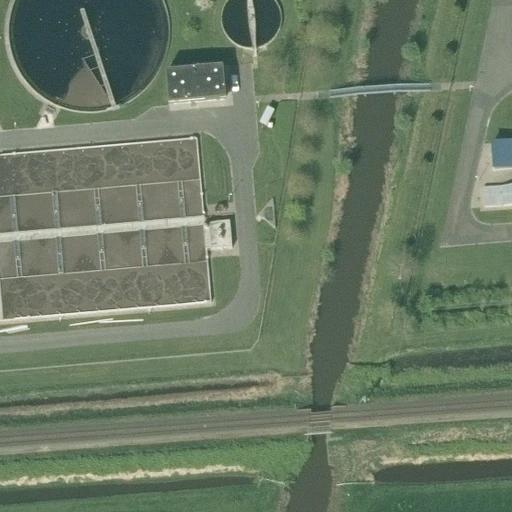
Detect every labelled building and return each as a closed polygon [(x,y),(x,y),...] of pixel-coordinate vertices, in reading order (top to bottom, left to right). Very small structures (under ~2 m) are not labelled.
[(255,71),(237,73),(239,96),(257,94),(255,71)] [(171,75),(173,105),(210,102),(208,72),(171,75)] [(511,186),(483,189),(484,208),(511,206),(511,186)] [(211,250),(232,248),(229,222),(209,223),(211,250)] [(438,272),(458,274),(460,260),(439,258),(438,272)]
